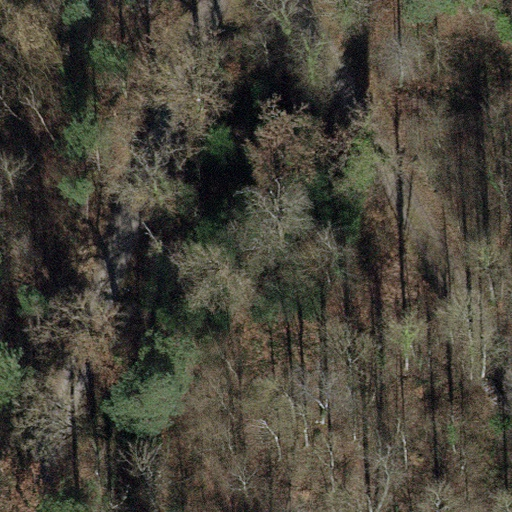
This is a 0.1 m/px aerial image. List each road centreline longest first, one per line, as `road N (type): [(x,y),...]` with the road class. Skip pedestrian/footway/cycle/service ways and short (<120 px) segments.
road 1 (track): [(217,0),(28,511)]
road 2 (track): [(511,363),(293,0)]
